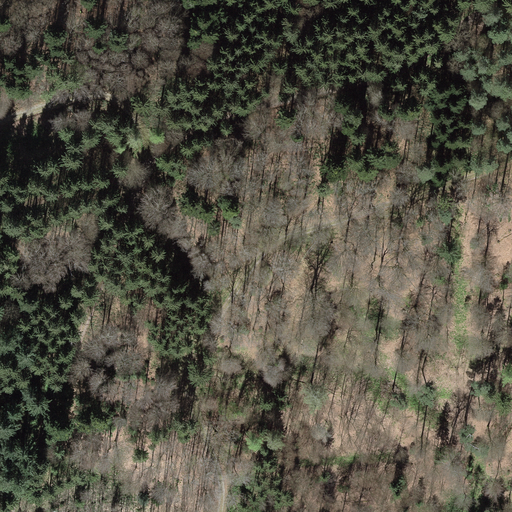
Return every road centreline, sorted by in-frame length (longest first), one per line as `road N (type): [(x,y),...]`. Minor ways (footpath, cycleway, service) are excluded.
road 1 (track): [(0,217),(144,168),(212,119),(390,73),(495,0)]
road 2 (track): [(271,245),(511,168)]
